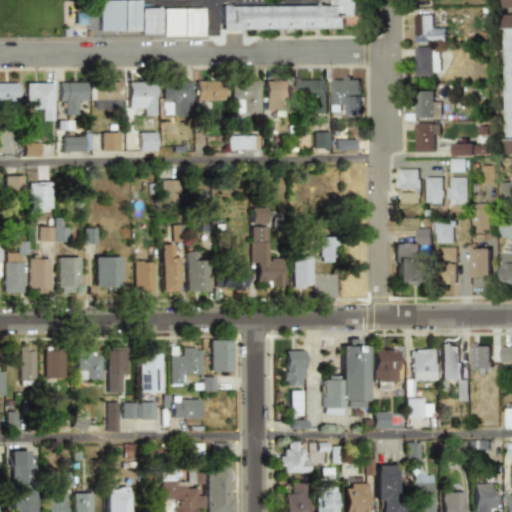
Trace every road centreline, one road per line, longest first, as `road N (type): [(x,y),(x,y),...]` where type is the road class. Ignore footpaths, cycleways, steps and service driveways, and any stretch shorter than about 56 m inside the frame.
road 1 (residential): [(511,316),(0,321)]
road 2 (residential): [(393,52),(0,54)]
road 3 (residential): [(381,159),(0,164)]
road 4 (residential): [(257,511),(255,319)]
road 5 (residential): [(382,318),(381,159)]
